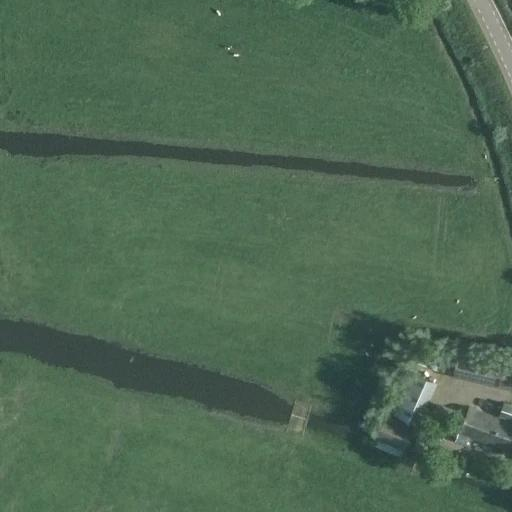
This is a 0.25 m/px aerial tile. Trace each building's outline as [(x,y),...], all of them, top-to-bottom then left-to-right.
[(511,371),(462,353),(461,356),(454,376),(510,397),(511,390),(511,371)] [(404,370),(386,412),(419,426),(438,384),(404,370)] [(511,418),(511,408),(503,406),(500,414),(511,418)] [(435,407),(429,422),(451,430),(456,414),(435,407)] [(511,444),(511,423),(469,408),(460,433),(459,433),(456,442),(464,445),(468,435),(510,451),(511,444)] [(383,414),(373,438),(405,450),(414,427),(383,414)] [(433,448),(431,454),(450,461),(452,454),(433,448)]
